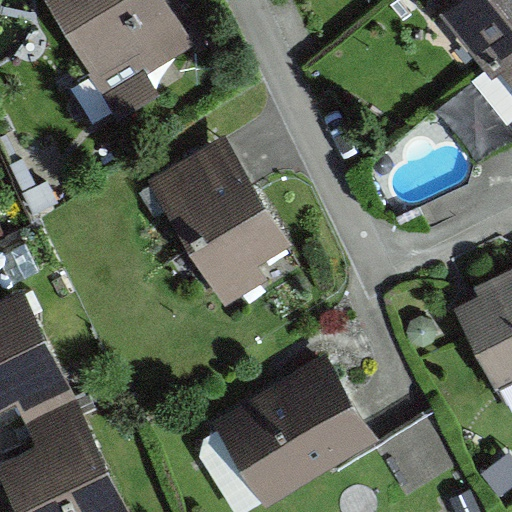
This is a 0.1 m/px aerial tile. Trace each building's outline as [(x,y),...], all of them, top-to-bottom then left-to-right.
[(215,57),(181,0),(62,0),(125,109),(215,57)] [(511,48),(511,0),(457,0),(453,4),(500,59),(511,48)] [(511,48),(500,59),(511,72),(511,48)] [(230,302),(308,258),(230,122),(152,166),(230,302)] [(511,374),(511,269),(464,292),(504,378),(511,374)] [(0,443),(87,403),(32,285),(0,299),(0,443)] [(379,431),(328,345),(205,418),(256,504),(379,431)] [(137,511),(87,403),(0,443),(0,456),(25,511),(137,511)]
